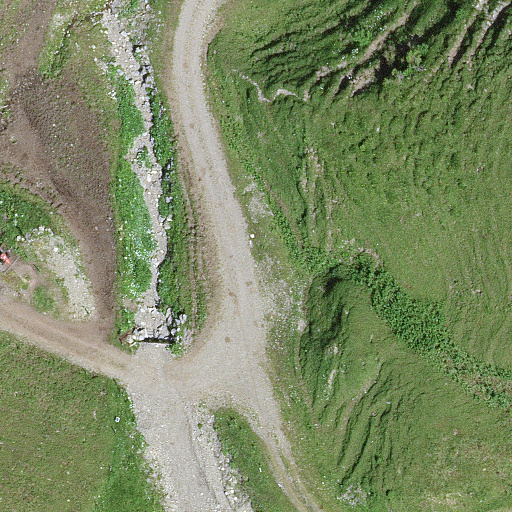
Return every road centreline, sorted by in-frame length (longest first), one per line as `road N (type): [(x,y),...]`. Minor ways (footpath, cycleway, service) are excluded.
road 1 (track): [(317,511),(234,366),(231,257),(218,185),(190,106),(187,44),(200,0)]
road 2 (track): [(234,366),(138,369),(0,308)]
